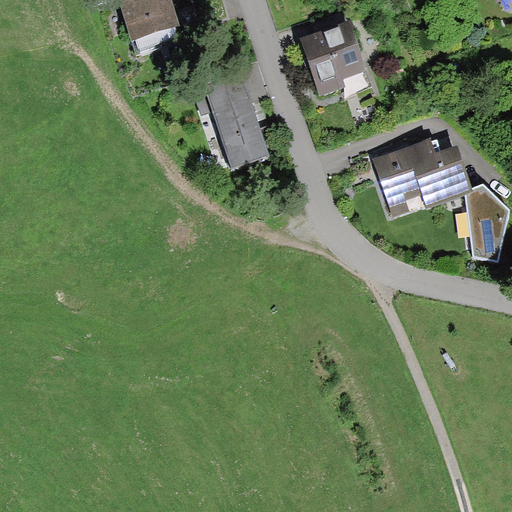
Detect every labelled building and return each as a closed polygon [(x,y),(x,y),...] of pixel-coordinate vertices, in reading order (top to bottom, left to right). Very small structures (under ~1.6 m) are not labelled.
[(116,0),(129,49),(174,38),(164,0),(116,0)] [(344,44),(300,59),(317,109),(361,94),(344,44)] [(263,162),(238,83),(197,96),(222,175),(263,162)] [(428,157),(374,174),(388,218),(424,206),(427,215),(464,204),(461,193),(452,167),(433,173),(428,157)] [(482,184),(461,193),(464,204),(468,265),(499,270),(511,213),(482,184)]
